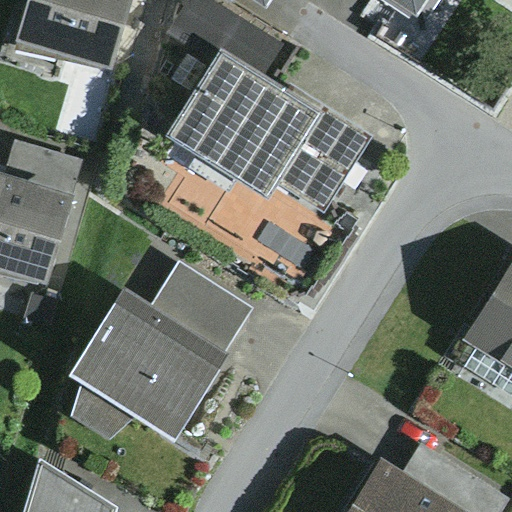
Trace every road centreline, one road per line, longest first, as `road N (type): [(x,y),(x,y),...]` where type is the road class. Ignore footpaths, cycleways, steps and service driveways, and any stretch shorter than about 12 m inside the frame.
road 1 (residential): [(456,126),(212,511)]
road 2 (residential): [(456,126),(313,35)]
